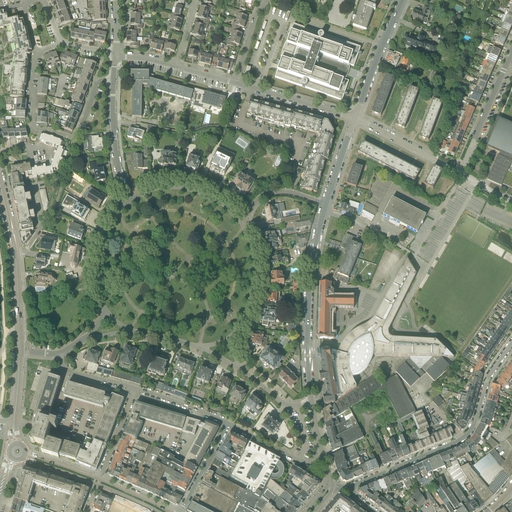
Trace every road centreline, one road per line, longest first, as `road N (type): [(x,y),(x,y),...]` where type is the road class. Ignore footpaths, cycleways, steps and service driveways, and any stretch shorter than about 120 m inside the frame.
road 1 (residential): [(344,490),(463,437),(511,342)]
road 2 (residential): [(312,403),(309,285),(325,205)]
road 3 (unclassified): [(15,255),(52,210),(74,138)]
road 4 (residential): [(354,117),(402,0)]
road 5 (residential): [(239,222),(208,196),(178,187),(128,201)]
road 6 (residential): [(354,117),(235,84)]
road 7 (residential): [(128,201),(113,132),(113,80)]
